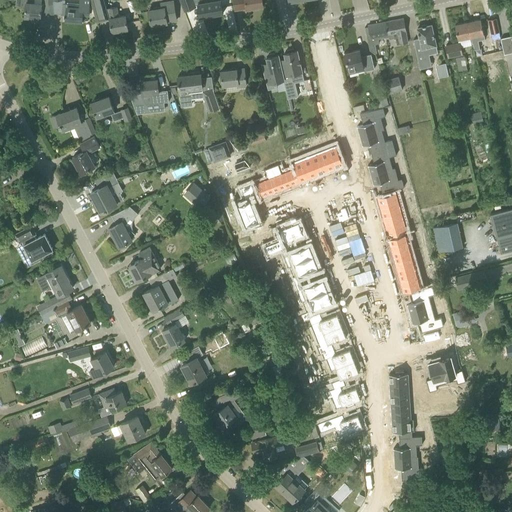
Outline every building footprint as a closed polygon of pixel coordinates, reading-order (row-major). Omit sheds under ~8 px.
[(26,5),(25,16),(41,18),(42,3),(34,2),(34,0),(17,0),(17,5),(26,5)] [(66,16),(66,20),(82,21),(82,14),(89,15),(90,0),(79,0),(79,4),(62,3),(61,14),(65,14),(65,15),(66,16)] [(172,0),(163,2),(164,6),(148,9),(151,25),(167,22),(177,20),(173,0),(172,0)] [(208,0),(199,1),(202,16),(202,18),(209,17),(209,15),(223,13),(221,3),(220,0),(208,0)] [(233,0),(235,10),(246,8),(247,9),(263,6),(261,0),(233,0)] [(108,8),(110,22),(112,32),(128,29),(125,14),(118,15),(117,6),(108,8)] [(403,18),(386,21),(389,36),(385,37),(385,38),(389,37),(389,38),(395,37),(397,44),(408,42),(403,18)] [(471,37),(472,43),(473,43),(475,51),(485,49),(484,40),(477,42),(476,36),(484,34),(481,19),(468,22),(471,37)] [(389,36),(386,21),(368,25),(371,36),(367,37),(370,50),(374,53),(377,52),(375,43),(379,42),(378,39),(381,38),(381,39),(385,38),(385,37),(389,36)] [(458,40),(471,37),(468,22),(455,25),(458,40)] [(420,38),(413,39),(420,68),(431,65),(429,54),(437,52),(431,25),(428,26),(426,24),(422,25),(420,27),(417,28),(420,38)] [(445,45),(448,57),(462,54),(460,42),(445,45)] [(279,60),(284,80),(288,98),(298,96),(295,82),(304,80),(297,50),(294,51),(294,48),(287,50),(287,52),(284,53),(286,59),(280,60),(279,60)] [(365,59),(362,60),(359,50),(345,53),(349,72),(364,68),(364,71),(374,68),(371,54),(365,55),(365,59)] [(276,81),(284,80),(279,60),(280,60),(278,54),(276,55),(275,53),(268,54),(269,56),(266,57),(268,63),(261,65),(263,71),(268,89),(277,87),(276,81)] [(464,56),(455,58),(458,71),(467,69),(466,67),(464,56)] [(236,84),(237,87),(246,86),(244,68),(221,71),(222,85),(236,84)] [(191,75),(178,76),(180,93),(179,93),(179,94),(180,94),(181,106),(192,105),(190,89),(202,87),(201,73),(200,74),(200,71),(190,72),(190,73),(191,73),(191,75)] [(383,81),(388,94),(402,89),(398,76),(383,81)] [(150,80),(140,81),(142,91),(142,95),(143,95),(144,104),(168,101),(167,90),(159,91),(157,79),(155,79),(154,78),(150,78),(150,80)] [(219,108),(212,87),(201,91),(209,112),(219,108)] [(374,90),(378,107),(388,104),(384,87),(374,90)] [(92,102),(95,110),(94,111),(96,117),(111,112),(114,120),(124,117),(125,121),(132,118),(128,107),(121,109),(121,110),(115,112),(109,96),(92,102)] [(363,124),(357,125),(360,135),(382,129),(378,117),(384,115),(382,106),(360,112),(363,124)] [(64,112),(51,116),(56,128),(61,126),(63,130),(76,125),(81,139),(89,136),(89,135),(94,133),(87,113),(79,116),(76,107),(70,110),(69,107),(63,109),(64,112)] [(471,113),(474,125),(483,123),(481,111),(471,113)] [(397,128),(399,135),(410,131),(408,125),(397,128)] [(382,129),(360,135),(363,145),(369,143),(371,152),(393,146),(391,138),(385,140),(382,129)] [(248,136),(251,145),(265,139),(262,131),(248,136)] [(100,146),(95,136),(80,144),(84,151),(72,158),(73,160),(72,161),(79,174),(95,165),(88,151),(100,146)] [(235,141),(238,151),(246,148),(242,139),(235,141)] [(230,155),(225,142),(209,147),(214,161),(230,155)] [(374,161),(368,163),(371,173),(392,167),(389,156),(395,154),(393,146),(371,152),(374,161)] [(336,147),(327,150),(334,168),(343,164),(336,147)] [(183,157),(195,154),(194,149),(182,152),(183,157)] [(327,150),(319,153),(326,171),(334,168),(327,150)] [(319,153),(311,157),(317,174),(326,171),(319,153)] [(458,160),(459,163),(462,165),(466,164),(468,161),(467,158),(463,156),(460,157),(458,160)] [(311,157),(302,160),(309,178),(317,174),(311,157)] [(302,160),(293,163),(300,181),(309,178),(302,160)] [(279,164),(271,167),(280,189),(298,182),(293,169),(282,173),(279,164)] [(267,179),(257,183),(262,197),(280,189),(271,167),(264,170),(267,179)] [(392,167),(371,173),(373,182),(379,181),(382,192),(404,185),(402,177),(396,179),(392,167)] [(101,187),(91,193),(101,212),(105,210),(105,211),(107,209),(117,204),(113,197),(122,193),(121,192),(123,191),(112,170),(105,173),(97,178),(101,187)] [(194,204),(200,209),(210,197),(194,182),(186,191),(197,201),(194,204)] [(247,202),(238,205),(246,225),(258,221),(250,198),(256,196),(252,184),(241,189),(247,202)] [(397,191),(378,197),(381,211),(401,205),(397,191)] [(511,207),(490,213),(500,253),(511,250),(511,202),(511,203),(511,204),(511,207)] [(401,205),(381,211),(385,224),(404,219),(401,205)] [(123,247),(123,248),(130,240),(132,239),(131,238),(135,234),(125,224),(130,219),(132,220),(138,213),(131,207),(130,208),(129,206),(112,215),(116,224),(109,228),(119,246),(121,245),(123,247)] [(214,220),(217,223),(223,219),(217,209),(207,215),(211,222),(214,220)] [(404,219),(385,224),(389,238),(406,233),(407,233),(408,233),(404,219)] [(285,240),(279,242),(282,249),(293,244),(291,238),(304,233),(299,221),(292,224),(291,222),(283,225),(284,227),(280,229),(285,240)] [(440,228),(444,250),(462,246),(457,224),(440,228)] [(36,237),(34,234),(36,233),(32,225),(15,234),(20,242),(23,241),(35,262),(53,252),(52,249),(53,248),(45,232),(36,237)] [(406,233),(389,238),(392,247),(409,242),(407,233),(406,233)] [(409,242),(392,247),(394,255),(411,250),(409,242)] [(293,244),(282,249),(284,255),(290,252),(295,263),(314,256),(309,244),(295,250),(293,244)] [(142,258),(129,265),(137,281),(161,268),(150,247),(139,252),(142,258)] [(411,250),(394,255),(396,264),(414,259),(411,250)] [(299,274),(293,277),(295,283),(307,279),(304,273),(318,268),(314,256),(295,263),(299,274)] [(414,259),(396,264),(399,272),(416,268),(414,259)] [(55,307),(68,301),(72,298),(68,291),(73,288),(61,265),(36,278),(43,290),(52,285),(57,295),(37,305),(41,314),(55,307)] [(416,268),(399,272),(401,281),(419,276),(416,268)] [(455,277),(458,289),(487,281),(484,269),(455,277)] [(144,292),(153,310),(168,303),(169,306),(178,301),(167,281),(168,280),(164,273),(149,280),(153,287),(144,292)] [(419,276),(401,281),(404,290),(421,285),(419,276)] [(307,279),(295,283),(298,289),(305,287),(309,298),(328,290),(324,279),(309,284),(307,279)] [(413,302),(408,303),(410,313),(432,307),(428,295),(434,293),(432,286),(411,292),(413,302)] [(252,287),(247,290),(250,297),(255,295),(252,287)] [(313,309),(307,311),(309,318),(320,313),(318,308),(333,302),(329,290),(328,290),(309,298),(308,298),(313,309)] [(68,301),(55,307),(59,316),(66,312),(75,331),(87,325),(87,324),(91,322),(81,304),(72,309),(70,307),(71,307),(68,301)] [(432,307),(410,313),(413,323),(419,321),(422,331),(443,325),(441,317),(435,319),(432,307)] [(458,324),(474,321),(472,307),(455,310),(458,324)] [(185,339),(175,320),(185,315),(181,308),(165,317),(168,324),(170,323),(171,325),(163,330),(166,336),(164,337),(170,347),(185,339)] [(320,313),(309,318),(312,324),(319,321),(323,332),(342,325),(337,313),(323,319),(320,313)] [(247,322),(242,325),(246,332),(250,329),(247,322)] [(327,343),(320,346),(323,352),(334,348),(332,342),(347,336),(342,325),(323,332),(327,343)] [(17,328),(12,331),(15,338),(21,336),(17,328)] [(468,330),(457,333),(459,340),(462,351),(472,349),(469,337),(468,330)] [(67,350),(70,361),(90,355),(87,345),(67,350)] [(182,365),(191,383),(207,374),(198,356),(199,356),(203,354),(198,345),(185,352),(190,361),(182,365)] [(334,348),(323,352),(325,359),(331,356),(336,367),(355,360),(350,348),(336,354),(334,348)] [(89,370),(92,377),(114,366),(106,351),(91,359),(95,367),(89,370)] [(451,356),(440,359),(445,377),(456,374),(458,382),(465,380),(462,368),(455,370),(451,356)] [(433,376),(426,378),(429,390),(436,388),(434,380),(445,377),(440,359),(429,362),(433,376)] [(340,378),(332,382),(334,388),(335,388),(341,386),(346,384),(343,378),(359,371),(355,360),(336,367),(340,378)] [(282,363),(273,366),(277,378),(286,375),(282,363)] [(397,372),(389,373),(390,384),(409,383),(408,372),(405,372),(405,370),(397,371),(397,372)] [(280,386),(282,394),(293,392),(291,383),(280,386)] [(409,383),(390,384),(390,393),(409,392),(409,383)] [(92,396),(88,386),(69,394),(73,404),(92,396)] [(334,388),(330,390),(332,397),(338,394),(343,406),(362,398),(357,386),(343,392),(341,386),(335,388),(334,388)] [(103,406),(99,408),(101,416),(111,412),(110,410),(127,404),(122,390),(116,392),(115,387),(99,393),(103,406)] [(225,405),(213,414),(222,427),(232,420),(236,425),(246,418),(241,410),(236,413),(229,404),(240,396),(235,389),(219,396),(225,405)] [(409,392),(390,393),(391,402),(410,401),(409,392)] [(59,400),(63,410),(71,407),(68,397),(59,400)] [(410,401),(391,402),(392,411),(410,410),(410,401)] [(410,410),(392,411),(392,420),(411,419),(410,410)] [(343,413),(331,418),(334,424),(339,422),(344,433),(349,431),(349,434),(357,431),(356,428),(363,426),(358,414),(345,419),(343,413)] [(69,428),(73,440),(111,426),(107,415),(69,428)] [(138,417),(138,416),(116,425),(120,434),(124,432),(127,440),(145,432),(141,424),(143,423),(144,424),(144,423),(141,415),(140,415),(140,416),(138,417)] [(464,432),(480,432),(481,418),(464,418),(464,432)] [(48,426),(50,433),(62,429),(62,430),(79,424),(78,419),(61,425),(60,422),(48,426)] [(411,419),(392,420),(393,431),(399,431),(399,437),(412,437),(411,419)] [(487,421),(487,431),(498,431),(498,420),(487,421)] [(264,424),(255,427),(257,437),(266,434),(264,424)] [(255,440),(255,441),(251,442),(254,451),(261,449),(264,459),(278,456),(275,446),(295,441),(292,430),(255,440)] [(28,443),(30,449),(49,442),(47,436),(40,438),(28,443)] [(400,448),(394,448),(394,458),(417,457),(416,445),(422,444),(421,436),(412,437),(399,437),(400,448)] [(295,447),(297,456),(319,450),(316,441),(295,447)] [(511,454),(511,444),(498,444),(498,453),(511,454)] [(145,446),(134,455),(155,481),(161,476),(164,473),(172,467),(161,453),(161,454),(156,447),(149,452),(145,446)] [(281,480),(276,485),(293,501),(305,488),(294,477),(309,461),(304,455),(268,466),(281,480)] [(417,457),(394,458),(395,468),(401,468),(402,480),(421,479),(420,469),(417,469),(417,457)] [(341,466),(352,474),(357,467),(346,459),(341,466)] [(310,506),(304,511),(331,511),(326,507),(331,502),(322,494),(324,492),(326,495),(331,490),(322,482),(304,501),(310,506)] [(135,489),(144,501),(151,496),(143,484),(135,489)] [(346,484),(332,496),(339,503),(352,491),(346,484)] [(170,503),(179,511),(181,511),(183,510),(185,511),(204,511),(210,507),(198,495),(197,496),(191,490),(186,494),(183,491),(170,503)] [(122,499),(101,505),(103,511),(115,511),(125,509),(122,499)] [(60,511),(57,502),(29,511),(60,511)]
